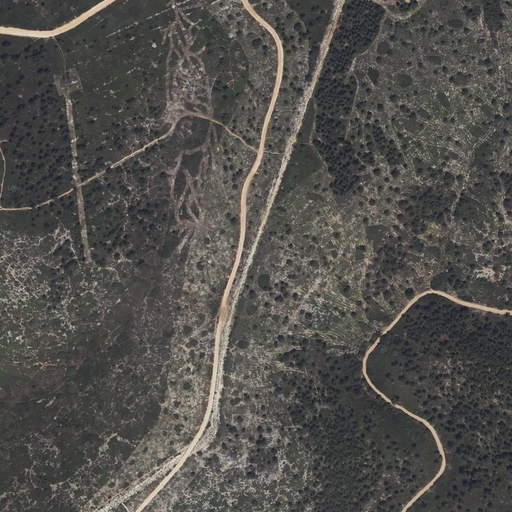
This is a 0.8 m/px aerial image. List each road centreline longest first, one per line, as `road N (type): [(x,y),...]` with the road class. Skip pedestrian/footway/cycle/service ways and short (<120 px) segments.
road 1 (track): [(244,0),(273,31),(279,70),(243,190),(209,409),(187,453),(136,511)]
road 2 (track): [(511,313),(431,292),(415,296),(367,352),(366,377),(424,422),(443,462),(402,511)]
